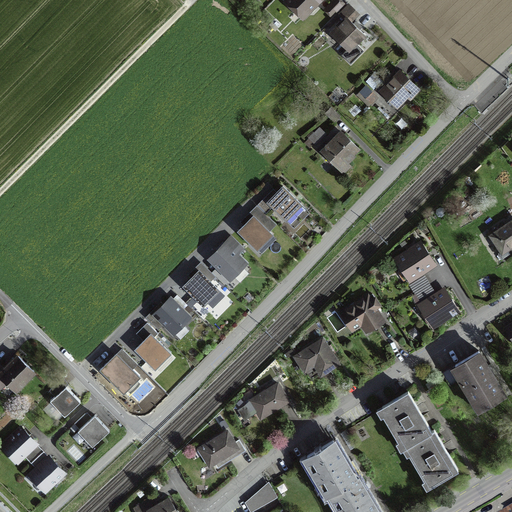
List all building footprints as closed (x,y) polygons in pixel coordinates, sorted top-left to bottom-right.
[(303,16),(319,0),(287,0),(287,1),(303,16)] [(342,5),(337,0),(334,0),(325,9),(331,16),(342,5)] [(348,4),(338,15),(344,21),(346,18),(355,10),(348,4)] [(344,21),(331,34),(347,50),(354,43),(355,44),(364,36),(346,18),(344,21)] [(419,90),(400,72),(381,92),(396,107),(406,96),(410,100),(419,90)] [(502,89),(511,80),(506,75),(474,106),(481,114),(505,91),(502,89)] [(331,108),(325,114),(334,122),(339,116),(331,108)] [(326,135),(321,130),(310,141),(316,146),(326,135)] [(338,167),(357,148),(343,135),(338,140),(336,137),(322,151),(338,167)] [(306,210),(282,186),(267,202),(291,226),(306,210)] [(263,226),(253,216),(238,231),(257,250),(272,235),(269,232),(276,225),(270,219),(263,226)] [(511,244),(511,221),(504,227),(491,236),(502,252),(511,244)] [(428,253),(421,243),(397,259),(410,279),(406,282),(413,293),(421,305),(420,305),(433,325),(458,310),(451,299),(449,301),(447,297),(442,291),(436,295),(428,284),(421,272),(432,265),(427,257),(426,255),(428,253)] [(233,252),(225,244),(210,259),(229,279),(244,264),(236,256),(243,249),(240,245),(233,252)] [(181,286),(203,305),(218,288),(196,269),(181,286)] [(371,301),(367,296),(340,314),(348,325),(358,319),(367,332),(384,321),(375,308),(379,305),(375,298),(371,301)] [(170,299),(155,315),(173,332),(188,317),(170,299)] [(157,330),(161,327),(152,318),(149,322),(157,330)] [(154,367),(171,350),(150,329),(133,346),(154,367)] [(338,364),(322,339),(295,357),(302,368),(312,361),(321,375),(338,364)] [(476,404),(477,403),(481,409),(505,395),(478,351),(441,373),(449,386),(461,379),(462,382),(461,382),(469,395),(470,395),(476,404)] [(116,354),(114,355),(100,370),(123,393),(139,377),(116,354)] [(0,365),(0,376),(15,391),(33,372),(17,356),(4,369),(0,365)] [(260,418),(288,400),(277,383),(253,399),(257,406),(254,408),(260,418)] [(49,401),(64,416),(80,401),(65,386),(49,401)] [(433,429),(431,431),(420,412),(408,391),(382,406),(383,409),(380,411),(402,449),(405,447),(424,480),(427,478),(431,485),(457,470),(445,450),(433,429)] [(94,444),(108,430),(96,418),(94,420),(91,418),(89,419),(84,414),(73,424),(78,430),(77,431),(84,439),(89,439),(94,444)] [(23,456),(28,461),(39,451),(32,443),(32,440),(20,428),(1,446),(10,455),(13,452),(20,459),(23,456)] [(245,450),(238,440),(234,443),(227,431),(198,449),(203,446),(213,463),(214,463),(217,468),(245,450)] [(327,496),(332,493),(338,504),(336,505),(339,511),(377,511),(369,497),(357,477),(355,479),(344,460),(332,441),(307,456),(305,458),(311,468),(327,495),(327,496)] [(52,461),(49,461),(46,459),(41,453),(30,464),(35,469),(32,473),(39,480),(36,482),(44,491),(63,473),(52,461)] [(251,511),(276,496),(268,481),(245,499),(251,511)] [(176,511),(168,498),(152,508),(147,500),(134,508),(136,511),(176,511)] [(0,511),(11,511),(0,500),(0,511)]
